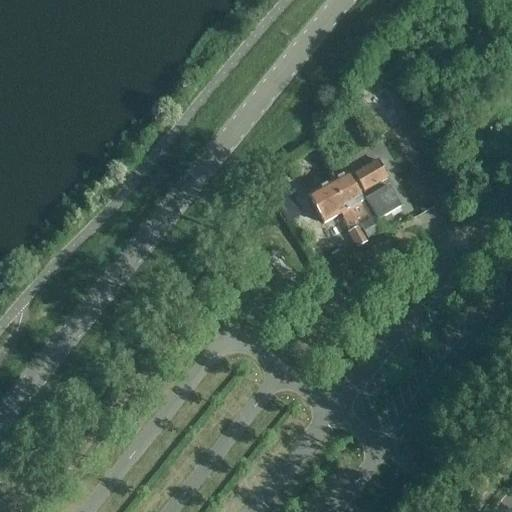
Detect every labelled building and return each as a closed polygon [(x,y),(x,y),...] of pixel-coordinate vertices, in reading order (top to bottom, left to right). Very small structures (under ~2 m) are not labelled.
[(409,104),(395,111),(415,148),(430,139),(409,104)] [(363,192),(388,178),(378,162),(354,175),(363,192)] [(327,183),(350,227),(367,217),(359,204),(363,202),(347,172),(327,183)] [(347,228),(350,227),(327,183),(307,194),(323,224),(340,215),(347,228)] [(375,220),(395,209),(385,191),(364,202),(373,217),(359,225),(367,240),(382,232),(375,220)] [(357,249),(368,243),(359,228),(348,235),(357,249)]
